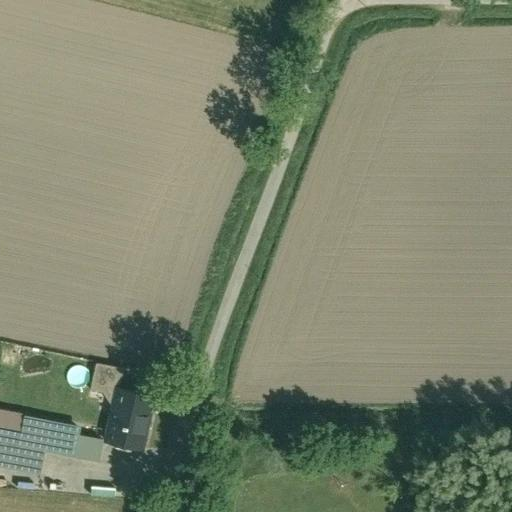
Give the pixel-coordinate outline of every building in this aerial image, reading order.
[(116,403),(120,385),(124,386),(127,367),(97,361),(92,388),(105,391),(116,403)] [(124,386),(120,385),(116,403),(109,439),(108,442),(145,449),(155,397),(156,392),(148,391),(124,386)] [(86,425),(0,407),(0,464),(47,474),(51,452),(80,458),(84,434),(86,425)] [(109,439),(84,434),(80,458),(104,463),(108,442),(109,439)] [(16,478),(14,486),(25,489),(27,482),(16,478)]
